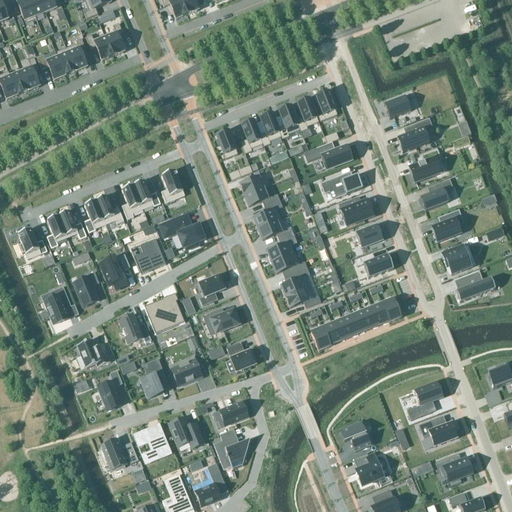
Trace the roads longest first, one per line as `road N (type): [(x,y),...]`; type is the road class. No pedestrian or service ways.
road 1 (residential): [(339,36),(440,299),(437,315)]
road 2 (residential): [(335,75),(423,303),(437,315)]
road 3 (residential): [(437,315),(511,511)]
road 4 (tertiary): [(0,187),(162,101)]
road 5 (tertiary): [(157,88),(0,173)]
road 6 (residential): [(21,218),(185,151)]
road 7 (residential): [(145,57),(0,117)]
road 8 (tertiary): [(183,95),(323,42)]
road 9 (tertiary): [(313,18),(176,78)]
road 10 (residential): [(198,130),(335,75)]
road 11 (residential): [(110,426),(249,383)]
road 12 (residential): [(223,511),(251,483),(263,436),(249,383)]
road 13 (residential): [(294,368),(242,239)]
road 14 (residential): [(224,246),(275,375)]
road 15 (residential): [(116,307),(224,246)]
